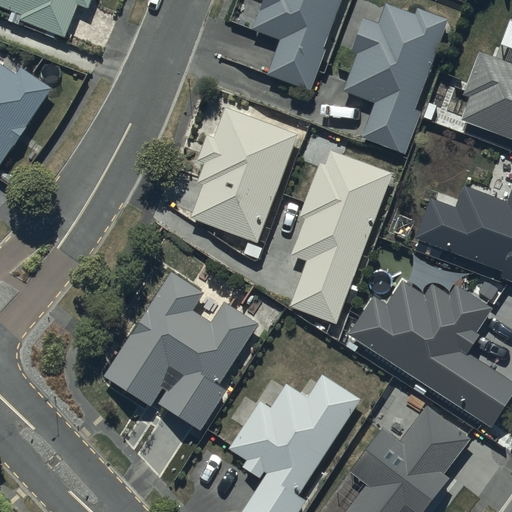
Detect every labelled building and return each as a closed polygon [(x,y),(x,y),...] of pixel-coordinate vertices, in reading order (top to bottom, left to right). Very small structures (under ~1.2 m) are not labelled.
[(0,0),(0,6),(23,16),(21,21),(67,39),(80,6),(89,10),(93,0),(0,0)] [(342,0),(268,0),(258,30),(286,40),(273,75),(311,89),(342,0)] [(382,25),(368,20),(355,54),(361,56),(346,93),(377,104),(363,140),(406,156),(420,118),(415,116),(450,23),(422,12),(420,17),(390,6),(382,25)] [(470,104),(461,127),(511,145),(511,69),(509,69),(511,61),(511,57),(500,53),(498,58),(481,51),(477,63),(478,64),(464,102),(470,104)] [(18,76),(0,63),(0,167),(51,91),(22,71),(18,76)] [(299,138),(228,112),(218,140),(209,137),(200,161),(209,164),(201,185),(207,187),(195,219),(260,243),(299,138)] [(328,151),(304,218),(308,219),(294,258),(309,263),(292,309),(339,326),(394,175),(328,151)] [(457,213),(431,204),(416,245),(504,277),(502,284),(511,287),(511,200),(509,208),(465,192),(457,213)] [(204,300),(173,279),(104,383),(149,414),(162,394),(167,397),(158,410),(199,437),(226,398),(217,392),(258,331),(227,309),(213,329),(193,316),(204,300)] [(389,311),(374,301),(349,341),(495,434),(511,407),(511,387),(470,361),(481,343),(477,340),(493,316),(456,293),(450,302),(433,291),(426,301),(404,287),(389,311)] [(273,415),(262,408),(230,455),(248,466),(244,472),(261,484),(264,479),(267,481),(246,511),(306,511),(308,510),(298,503),(363,408),(325,382),(309,405),(289,391),(273,415)] [(471,438),(427,406),(401,441),(383,427),(349,472),(366,484),(345,511),(426,511),(451,480),(444,474),(471,438)]
